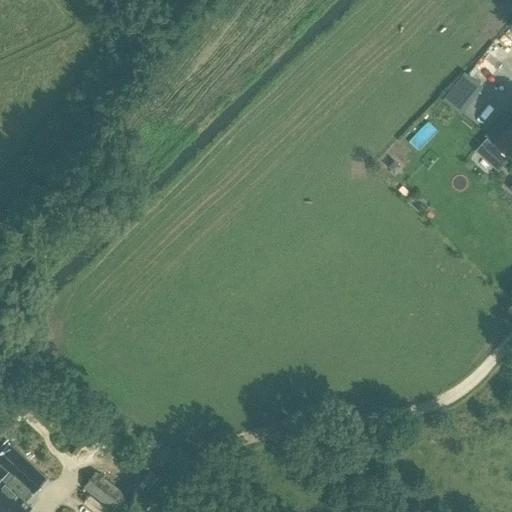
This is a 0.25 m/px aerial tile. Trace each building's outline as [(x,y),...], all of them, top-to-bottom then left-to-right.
[(159,0),(157,2),(171,20),(193,0),(159,0)] [(472,73),(463,88),(447,79),(436,98),(482,124),(498,97),(481,87),(485,80),(472,73)] [(511,126),(494,147),(509,160),(511,156),(511,126)] [(14,371),(0,384),(0,386),(47,429),(63,411),(32,382),(29,385),(14,371)] [(0,472),(3,476),(37,439),(24,427),(8,445),(0,438),(0,472)] [(101,455),(113,435),(103,429),(91,449),(101,455)] [(145,482),(115,455),(90,481),(120,509),(145,482)] [(0,511),(29,511),(32,509),(23,500),(32,490),(14,474),(5,484),(0,479),(0,511)]
